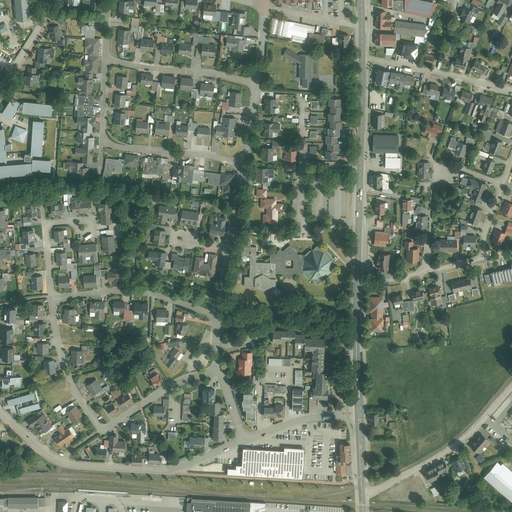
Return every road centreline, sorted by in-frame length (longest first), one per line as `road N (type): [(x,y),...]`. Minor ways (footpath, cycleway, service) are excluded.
road 1 (secondary): [(356,284),(362,56)]
road 2 (residential): [(361,495),(442,453),(511,385)]
road 3 (residential): [(0,411),(70,465),(169,469)]
road 4 (residential): [(217,312),(135,290),(50,293)]
road 5 (residential): [(257,83),(104,60)]
road 6 (residential): [(362,56),(511,90)]
road 7 (residential): [(50,293),(60,358),(90,417),(106,426)]
road 8 (residential): [(102,135),(120,146),(244,163)]
road 9 (secondary): [(358,413),(356,284)]
road 10 (residential): [(217,363),(106,426)]
